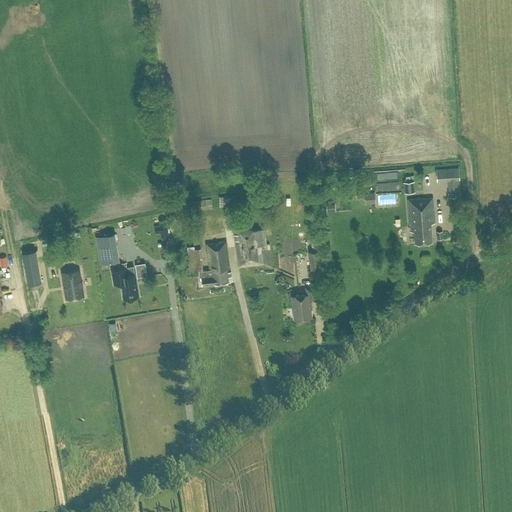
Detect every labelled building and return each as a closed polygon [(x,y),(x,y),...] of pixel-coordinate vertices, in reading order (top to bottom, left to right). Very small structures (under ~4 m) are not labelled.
[(461,195),(458,167),(436,168),(437,180),(447,179),(449,196),(461,195)] [(404,191),(415,191),(414,180),(403,181),(404,191)] [(219,206),(235,205),(235,196),(218,197),(219,206)] [(408,222),(433,220),(431,197),(406,199),(408,222)] [(431,240),(430,223),(433,222),(433,220),(408,222),(409,231),(413,230),(414,242),(431,240)] [(252,228),(251,223),(232,226),(238,266),(270,261),(268,243),(266,243),(263,226),(252,228)] [(113,233),(96,235),(100,262),(118,259),(113,233)] [(226,272),(225,268),(228,268),(224,241),(205,244),(209,269),(199,271),(201,285),(228,281),(227,277),(230,276),(229,271),(226,272)] [(308,250),(309,255),(310,269),(320,268),(318,249),(308,250)] [(34,250),(22,253),(28,284),(41,281),(34,250)] [(134,296),(130,267),(124,268),(125,274),(116,275),(120,298),(134,296)] [(65,299),(83,297),(78,270),(61,272),(65,299)] [(294,319),(310,318),(309,304),(310,304),(310,302),(318,301),(316,284),(305,286),(306,294),(291,296),(294,319)]
